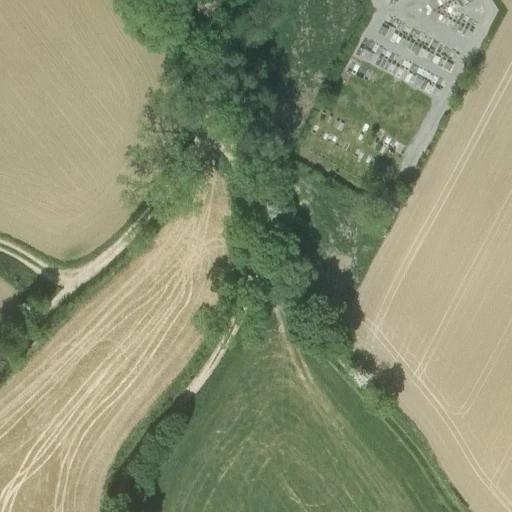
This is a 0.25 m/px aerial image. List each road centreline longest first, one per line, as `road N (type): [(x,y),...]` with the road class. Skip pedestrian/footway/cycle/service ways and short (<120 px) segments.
road 1 (track): [(114,511),(143,443),(186,397),(247,288),(251,204),(232,155),(212,131)]
road 2 (track): [(73,288),(125,245),(212,131)]
road 3 (track): [(212,131),(174,0)]
